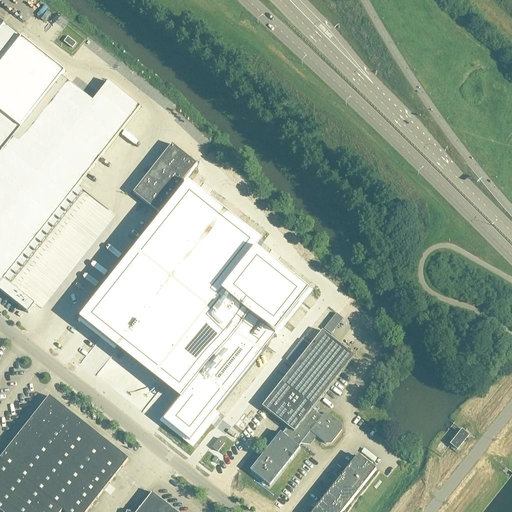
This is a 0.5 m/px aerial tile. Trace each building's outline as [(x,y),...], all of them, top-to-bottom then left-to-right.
[(0,153),(14,136),(39,105),(61,77),(65,72),(0,20),(0,153)] [(76,43),(67,37),(63,42),(72,48),(76,43)] [(61,77),(39,105),(102,155),(140,108),(108,82),(93,102),(61,77)] [(39,105),(14,136),(77,187),(102,155),(39,105)] [(14,136),(0,153),(0,182),(49,222),(77,187),(14,136)] [(172,146),(134,194),(158,213),(190,173),(195,166),(196,165),(181,152),(172,146)] [(0,239),(22,257),(22,256),(49,222),(0,182),(0,239)] [(188,184),(80,320),(181,400),(164,421),(191,443),(309,294),(256,252),(263,243),(188,184)] [(0,239),(0,290),(16,304),(24,310),(28,313),(34,306),(2,281),(22,257),(0,239)] [(312,409),(354,356),(322,331),(262,407),(287,427),(281,434),(280,433),(250,471),(269,486),(299,448),(298,447),(301,443),(308,445),(315,436),(326,444),(331,443),(342,430),(341,424),(328,414),(323,415),(322,416),(312,409)] [(14,369),(0,386),(0,429),(35,385),(14,369)] [(64,511),(85,511),(128,459),(49,397),(0,458),(0,511),(60,511),(62,510),(64,511)] [(457,449),(468,435),(462,430),(451,444),(457,449)] [(218,439),(211,447),(217,452),(224,443),(218,439)] [(370,447),(365,451),(376,464),(380,460),(370,447)] [(340,511),(374,470),(358,457),(314,511),(340,511)] [(175,511),(168,506),(169,506),(168,505),(167,506),(152,494),(153,493),(152,492),(151,494),(140,509),(139,508),(138,509),(139,510),(137,511),(128,511),(127,511),(126,511),(175,511)]
